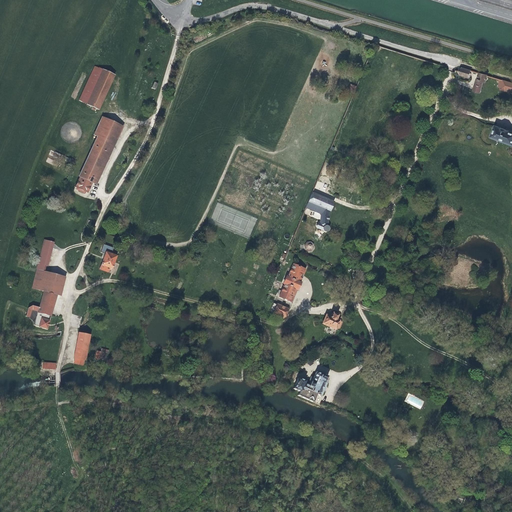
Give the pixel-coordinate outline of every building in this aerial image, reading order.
[(98,68),(94,67),(78,100),(99,110),(115,76),(98,68)] [(468,77),(471,70),(463,68),(461,69),(459,73),(461,75),(468,77)] [(486,82),(488,76),(479,73),(474,91),(481,93),(484,82),(486,82)] [(511,94),(511,82),(502,80),(499,90),(511,94)] [(93,135),(96,137),(111,143),(115,145),(117,140),(123,128),(102,118),(93,135)] [(125,122),(123,128),(117,140),(122,142),(131,125),(125,122)] [(511,132),(495,126),(491,138),(511,145),(511,132)] [(91,183),(92,183),(111,143),(96,137),(78,177),(79,177),(74,187),(78,189),(78,190),(83,192),(83,191),(86,193),(91,183)] [(96,185),(115,145),(111,143),(92,183),(96,185)] [(329,211),(333,202),(311,193),(308,201),(322,208),(322,214),(321,223),(319,223),(317,227),(319,228),(311,238),(316,242),(325,231),(326,232),(328,231),(329,229),(328,227),(326,226),(328,211),(329,211)] [(305,208),(322,214),(322,208),(308,201),(305,208)] [(53,243),(43,240),(36,269),(45,272),(53,243)] [(310,242),(307,243),(305,246),(305,249),(308,251),(311,250),(313,247),(313,244),(310,242)] [(110,254),(112,248),(103,244),(100,252),(102,253),(100,258),(103,259),(99,269),(107,272),(108,268),(111,269),(116,257),(110,254)] [(294,288),(298,289),(301,282),(298,280),(302,269),(293,265),(288,276),(287,276),(283,283),(285,284),(279,296),(289,300),(294,288)] [(31,288),(43,291),(56,295),(59,296),(65,277),(45,272),(36,269),(31,288)] [(306,270),(302,269),(298,280),(301,282),(306,270)] [(292,302),(298,289),(294,288),(289,300),(292,302)] [(37,312),(39,312),(50,315),(56,295),(43,291),(39,306),(32,304),(28,306),(25,315),(29,316),(31,309),(32,309),(37,310),(37,312)] [(287,309),(277,305),(275,310),(273,314),(283,318),(287,309)] [(322,324),(329,327),(330,326),(335,328),(338,321),(337,320),(337,318),(336,318),(337,315),(332,313),(332,314),(330,317),(326,315),(322,324)] [(48,320),(37,317),(35,325),(46,328),(48,320)] [(74,358),(83,360),(84,360),(89,335),(78,333),(73,358),(74,358)] [(54,370),(56,351),(43,349),(41,369),(54,370)] [(96,351),(95,359),(107,360),(108,349),(101,349),(101,351),(96,351)] [(319,395),(325,381),(327,376),(320,373),(319,374),(315,372),(313,376),(312,373),(310,372),(309,373),(307,377),(307,379),(311,381),(309,386),(303,383),(304,381),(297,378),(292,389),(299,391),(297,395),(312,402),(316,394),(319,395)] [(328,382),(325,381),(319,395),(321,396),(328,382)]
